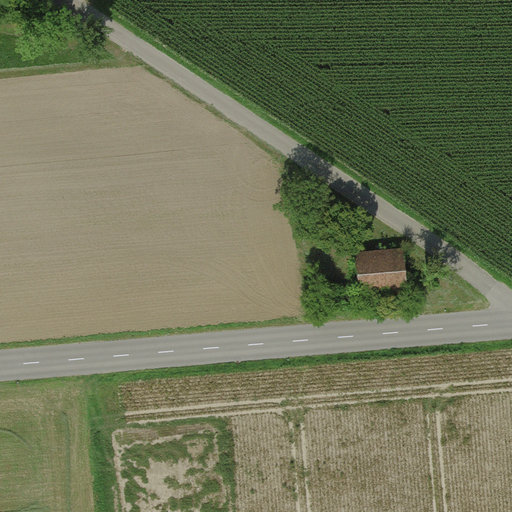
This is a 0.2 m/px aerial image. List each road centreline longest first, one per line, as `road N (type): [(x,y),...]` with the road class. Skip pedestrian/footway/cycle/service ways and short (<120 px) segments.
road 1 (unclassified): [(56,0),(497,292),(511,321)]
road 2 (tertiary): [(0,369),(511,326)]
